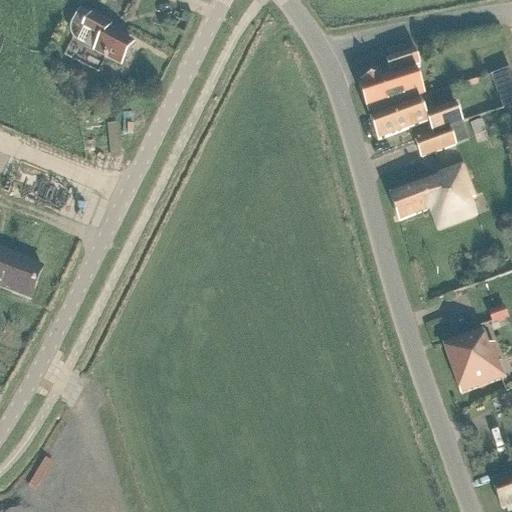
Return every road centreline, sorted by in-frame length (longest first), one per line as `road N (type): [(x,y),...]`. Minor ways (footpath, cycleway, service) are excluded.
road 1 (tertiary): [(472,511),(414,352),(338,87),(286,0)]
road 2 (tertiary): [(0,429),(224,0)]
